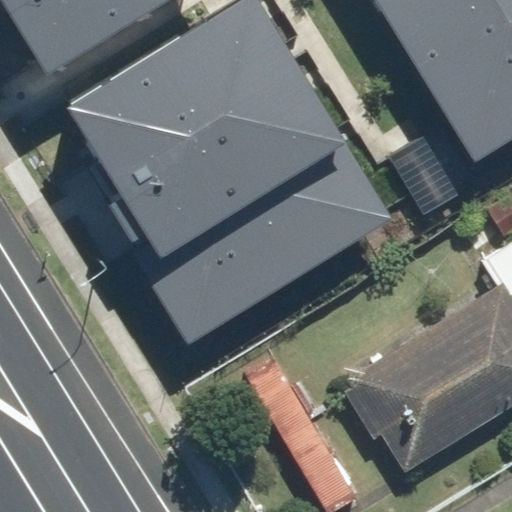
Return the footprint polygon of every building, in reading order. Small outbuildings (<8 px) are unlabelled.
[(6,0),(37,51),(122,0),(6,0)] [(102,190),(191,327),(397,196),(270,0),(195,0),(57,88),(116,181),(102,190)] [(511,0),(381,0),(472,141),(511,116),(511,0)] [(511,238),(481,260),(500,289),(348,381),(400,465),(511,397),(511,238)] [(270,359),(243,376),(326,511),(331,511),(355,497),(270,359)]
